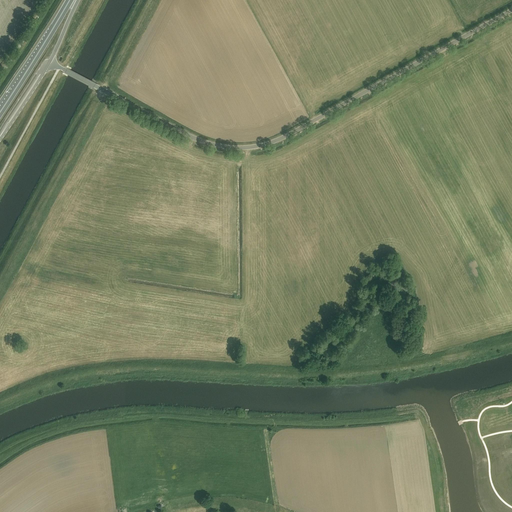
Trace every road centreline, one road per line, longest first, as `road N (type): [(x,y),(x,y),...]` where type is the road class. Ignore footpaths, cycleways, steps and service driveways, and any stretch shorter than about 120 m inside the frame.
road 1 (unclassified): [(94,86),(207,143),(269,145),(511,11)]
road 2 (trunk): [(0,110),(69,0)]
